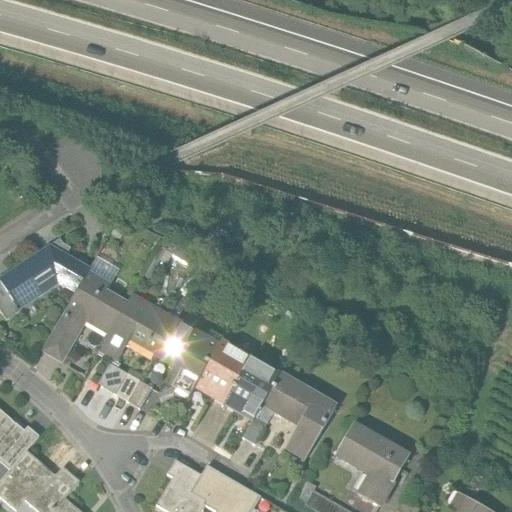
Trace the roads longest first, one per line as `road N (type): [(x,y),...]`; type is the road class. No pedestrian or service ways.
road 1 (motorway): [(0,12),(511,175)]
road 2 (motorway): [(511,120),(140,0)]
road 3 (residential): [(0,361),(60,410),(109,466),(128,511)]
